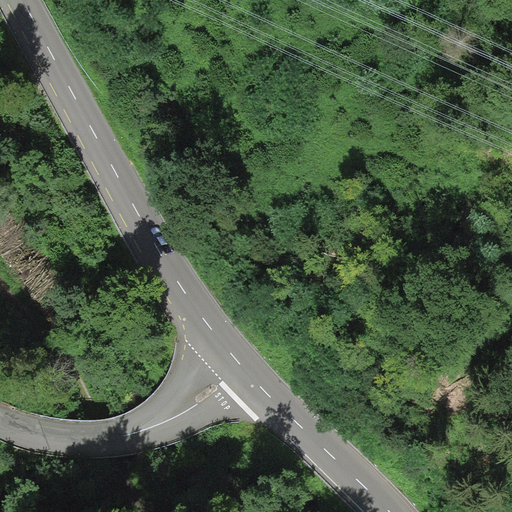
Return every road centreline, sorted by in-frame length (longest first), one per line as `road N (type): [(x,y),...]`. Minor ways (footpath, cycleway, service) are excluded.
road 1 (tertiary): [(22,0),(147,233),(243,371)]
road 2 (track): [(0,282),(68,359),(120,471),(158,511)]
road 3 (residential): [(243,371),(126,437),(44,439),(0,421)]
road 4 (tertiary): [(243,371),(387,511)]
